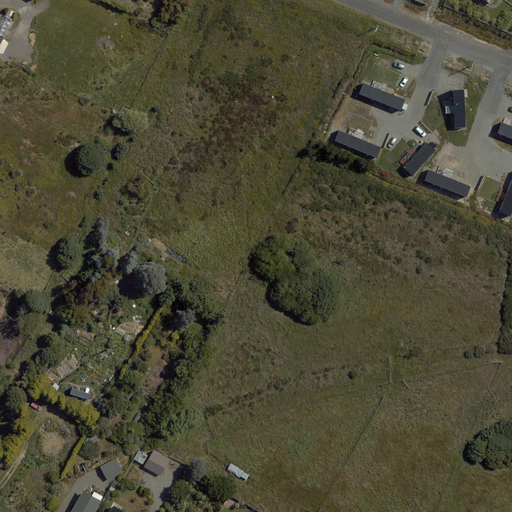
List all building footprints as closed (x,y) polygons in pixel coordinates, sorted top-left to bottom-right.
[(46,0),(22,0),(18,8),(40,17),(46,0)] [(0,35),(6,38),(14,24),(3,18),(0,23),(0,35)] [(363,84),(358,96),(401,113),(406,102),(363,84)] [(93,452),(102,437),(91,431),(83,447),(93,452)] [(138,451),(133,460),(144,466),(143,467),(160,477),(170,458),(154,449),(149,457),(138,451)] [(117,455),(99,465),(107,480),(125,470),(117,455)] [(240,479),(241,477),(246,480),(249,475),(232,463),(228,469),(237,474),(235,476),(240,479)]
